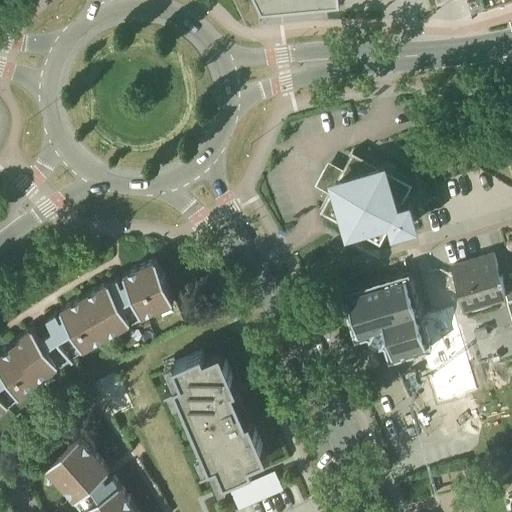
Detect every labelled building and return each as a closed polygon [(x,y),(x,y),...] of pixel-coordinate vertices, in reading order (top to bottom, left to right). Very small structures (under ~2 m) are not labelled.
[(382,166),(354,151),(344,169),(345,172),(342,174),(332,168),(328,174),(324,182),(334,188),(335,192),(331,193),(321,211),(349,226),(350,229),(354,228),(381,243),(391,225),(390,222),(393,221),(396,230),(411,226),(411,225),(416,223),(415,218),(411,202),(401,205),(400,202),(404,201),(414,183),(386,168),(385,165),(382,166)] [(495,254),(453,266),(463,302),(488,294),(490,299),(507,294),(503,280),(504,280),(503,275),(501,275),(495,254)] [(160,256),(129,268),(147,312),(178,300),(160,256)] [(433,265),(424,268),(428,284),(438,281),(433,265)] [(419,299),(404,303),(402,307),(392,301),(394,298),(388,277),(342,291),(356,340),(369,336),(371,337),(368,343),(380,350),(384,344),(386,345),(390,360),(434,348),(419,299)] [(48,318),(53,325),(69,351),(74,359),(77,357),(72,349),(82,342),(84,346),(133,317),(111,280),(63,307),(67,317),(63,318),(58,312),(48,318)] [(0,372),(16,393),(60,360),(59,358),(69,351),(53,325),(40,333),(35,326),(0,349),(0,372)] [(202,350),(174,362),(182,379),(174,383),(211,466),(218,463),(225,481),(254,468),(251,462),(268,455),(251,418),(248,419),(234,388),(238,387),(221,349),(205,356),(202,350)] [(0,394),(5,400),(16,393),(0,372),(0,394)] [(111,468),(81,434),(55,458),(57,459),(59,457),(63,461),(53,470),(78,498),(104,474),(111,468)] [(275,472),(233,490),(241,508),(283,490),(275,472)] [(104,474),(78,498),(83,506),(120,483),(114,475),(107,479),(104,474)] [(120,483),(83,506),(86,511),(139,511),(121,482),(120,483)]
